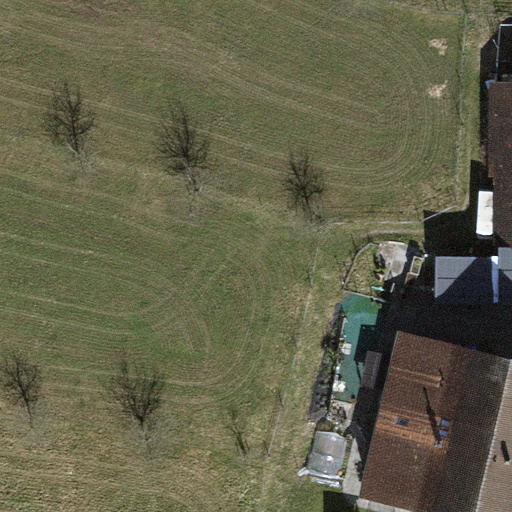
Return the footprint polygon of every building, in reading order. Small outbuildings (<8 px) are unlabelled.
[(511,79),(489,79),(489,175),(495,175),(495,246),(499,246),(511,245),(511,79)] [(499,256),(437,256),(437,304),(511,303),(511,245),(499,246),(499,256)] [(475,511),(511,355),(398,330),(360,495),(431,511),(475,511)] [(367,347),(334,340),(323,394),(355,401),(367,347)] [(511,511),(511,355),(475,511),(511,511)]
